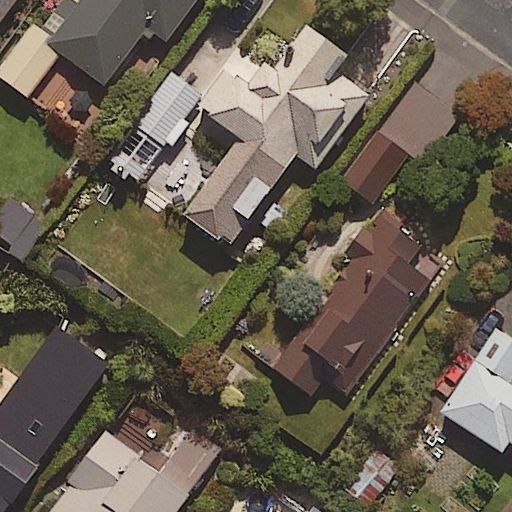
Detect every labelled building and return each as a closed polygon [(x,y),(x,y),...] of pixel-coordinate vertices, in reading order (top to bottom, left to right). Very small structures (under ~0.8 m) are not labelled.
[(52,0),(0,63),(0,75),(30,101),(65,58),(106,92),(154,33),(172,48),(211,0),(52,0)] [(0,0),(0,28),(20,0),(0,0)] [(355,54),(314,24),(275,77),(222,38),(188,84),(175,74),(111,161),(150,189),(195,129),(234,158),(191,215),(235,247),(302,155),(319,167),(369,98),(339,76),(355,54)] [(406,157),(425,171),(465,115),(417,81),(342,185),(371,206),(406,157)] [(48,226),(12,200),(0,216),(0,238),(25,257),(48,226)] [(380,208),(350,253),(358,259),(328,302),(320,296),(273,367),(319,398),(338,369),(348,375),(357,362),(373,373),(445,266),(420,250),(427,240),(380,208)] [(511,341),(495,331),(438,416),(498,456),(505,446),(511,450),(511,341)] [(39,459),(53,440),(12,410),(0,425),(0,511),(9,511),(45,463),(39,459)] [(183,511),(227,451),(185,421),(154,464),(110,433),(53,511),(183,511)] [(315,511),(289,511),(258,490),(243,511),(325,511),(319,507),(315,511)]
